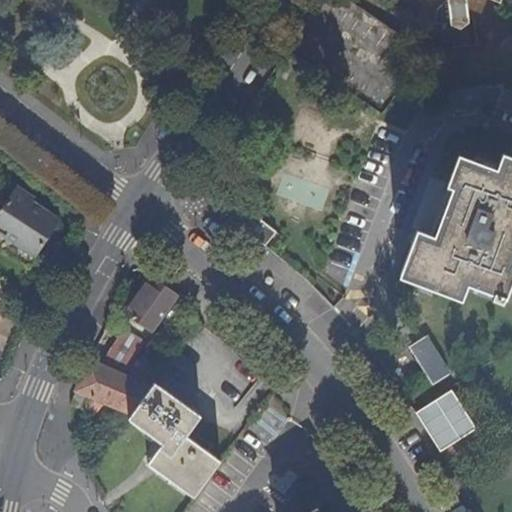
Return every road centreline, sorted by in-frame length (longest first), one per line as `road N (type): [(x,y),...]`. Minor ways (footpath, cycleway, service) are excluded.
road 1 (residential): [(511,114),(454,105),(426,124),(364,302),(307,353)]
road 2 (unclassified): [(8,461),(30,388),(70,302),(132,207)]
road 3 (unclassified): [(132,207),(269,0)]
road 4 (residential): [(132,207),(307,353)]
road 5 (residential): [(307,353),(420,511)]
road 6 (residential): [(132,207),(0,109)]
